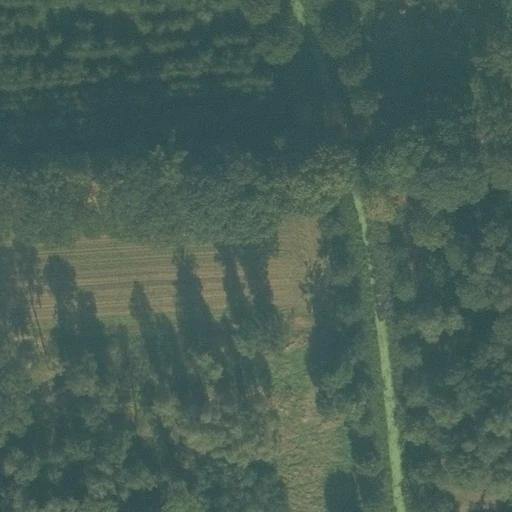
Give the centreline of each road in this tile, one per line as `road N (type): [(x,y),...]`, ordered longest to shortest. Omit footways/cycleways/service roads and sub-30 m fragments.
road 1 (track): [(325,163),(0,186)]
road 2 (track): [(511,121),(431,135),(372,159),(325,163)]
